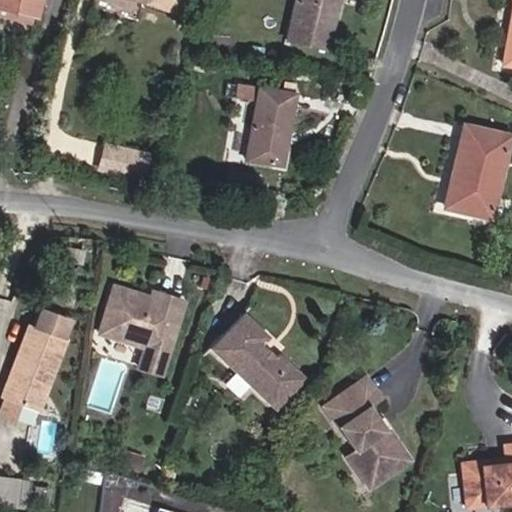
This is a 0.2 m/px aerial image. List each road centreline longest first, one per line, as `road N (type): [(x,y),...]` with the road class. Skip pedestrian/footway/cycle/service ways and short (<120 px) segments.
road 1 (residential): [(318,247),(0,194)]
road 2 (residential): [(318,247),(397,70),(412,0)]
road 3 (residential): [(511,302),(318,247)]
